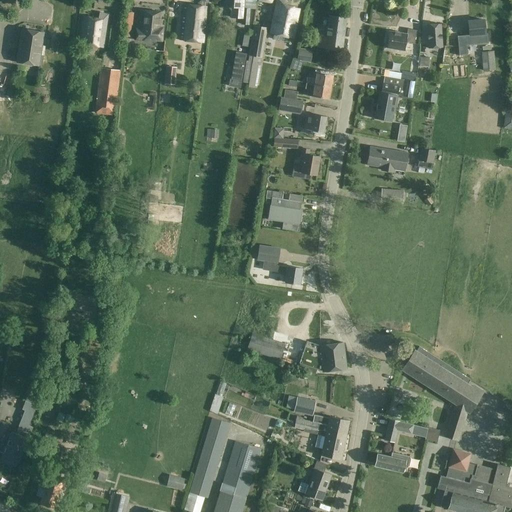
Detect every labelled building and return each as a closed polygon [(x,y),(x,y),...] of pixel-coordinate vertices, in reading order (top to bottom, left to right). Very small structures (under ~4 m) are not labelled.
[(220,0),(220,6),(231,7),(231,17),(242,18),(242,24),(248,25),(250,9),(244,8),(245,0),(220,0)] [(286,0),(276,0),(270,33),(293,38),(299,9),(285,6),(286,0)] [(201,6),(184,4),(180,40),(203,42),(207,7),(205,6),(201,6)] [(161,12),(140,10),(138,28),(136,28),(135,40),(161,41),(163,28),(159,28),(161,12)] [(108,14),(99,13),(98,18),(83,15),(80,43),(103,48),(108,14)] [(346,17),(329,15),(326,37),(318,36),(316,48),(342,51),(346,17)] [(469,35),(457,36),(458,44),(459,56),(467,55),(467,46),(488,44),(487,33),(486,33),(485,33),(485,30),(484,20),(468,21),(469,31),(469,35)] [(427,25),(428,48),(442,48),(440,24),(427,25)] [(266,28),(254,25),(247,62),(260,64),(266,28)] [(43,32),(22,29),(17,62),(38,66),(43,32)] [(387,47),(387,48),(412,52),(413,44),(414,45),(416,30),(407,29),(407,34),(389,32),(388,41),(386,42),(386,45),(387,47)] [(447,66),(448,57),(451,56),(450,43),(445,44),(445,45),(442,66),(447,66)] [(311,62),(312,50),(298,48),(297,59),(297,60),(302,61),(302,62),(311,63),(311,62)] [(481,71),(495,70),(494,51),(481,51),(481,71)] [(236,52),(231,79),(242,81),(247,54),(236,52)] [(429,58),(418,57),(418,66),(429,67),(429,58)] [(297,60),(292,58),(289,68),(299,72),(302,62),(302,61),(297,60)] [(244,82),(249,83),(249,86),(256,87),(260,64),(247,62),(244,82)] [(166,66),(165,84),(175,85),(177,67),(166,66)] [(120,71),(100,68),(94,113),(114,116),(120,71)] [(306,83),(331,87),(333,75),(316,72),(315,79),(307,77),(306,83)] [(399,86),(397,96),(412,98),(414,83),(400,81),(399,86)] [(305,88),(314,90),(312,97),(329,99),(331,87),(306,83),(305,88)] [(397,96),(399,86),(382,83),(381,92),(379,92),(374,118),(391,121),(393,113),(394,114),(397,96)] [(284,90),(283,97),(296,100),(297,92),(284,90)] [(296,100),(283,97),(283,98),(280,97),(278,111),(301,115),(303,105),(306,106),(307,102),(296,100)] [(313,115),(306,114),(304,129),(323,132),(326,117),(313,114),(313,115)] [(283,138),(284,129),(274,128),(274,137),(283,138)] [(218,130),(207,129),(206,138),(218,139),(218,130)] [(116,135),(112,165),(119,166),(123,136),(116,135)] [(297,148),(297,140),(274,138),(273,146),(297,148)] [(407,153),(370,146),(367,165),(381,167),(381,170),(390,171),(390,169),(404,171),(407,153)] [(309,150),(302,148),(300,159),(303,159),(302,167),(293,166),(292,176),(310,178),(311,174),(316,175),(319,157),(308,155),(309,150)] [(421,148),(417,167),(431,169),(435,151),(421,148)] [(404,190),(381,189),(380,202),(386,203),(403,205),(404,190)] [(273,205),(271,217),(284,219),(282,228),(296,231),(299,216),(295,215),(296,209),(299,210),(300,210),(301,202),(302,196),(302,195),(290,193),(289,200),(282,198),(283,192),(273,190),(273,192),(272,197),(271,205),(273,205)] [(430,197),(424,202),(428,206),(434,202),(430,197)] [(257,260),(277,264),(280,248),(259,245),(257,260)] [(276,272),(286,274),(284,282),(299,284),(302,268),(287,266),(287,267),(277,265),(276,272)] [(285,344),(252,333),(246,350),(280,360),(285,344)] [(346,369),(343,342),(316,346),(306,342),(299,363),(323,371),(323,372),(346,369)] [(404,355),(398,364),(403,368),(402,369),(405,371),(408,373),(411,375),(456,404),(456,405),(453,414),(447,437),(456,439),(458,440),(466,410),(469,412),(483,392),(473,386),(472,388),(467,385),(470,379),(419,346),(416,352),(414,351),(411,355),(409,358),(404,355)] [(63,362),(61,371),(68,373),(70,363),(63,362)] [(68,377),(66,384),(79,387),(81,379),(68,377)] [(80,395),(61,391),(58,405),(77,409),(80,395)] [(489,393),(486,398),(505,407),(508,401),(489,393)] [(209,411),(217,414),(223,397),(215,394),(209,411)] [(297,398),(289,396),(286,408),(294,409),(293,412),(312,416),(315,401),(297,397),(297,398)] [(32,414),(36,404),(25,400),(24,403),(22,410),(32,414)] [(341,460),(346,434),(337,432),(338,431),(329,429),(329,430),(327,430),(328,425),(318,423),(319,416),(314,415),(313,422),(306,420),(297,416),(294,428),(304,430),(304,432),(318,435),(315,447),(322,449),(321,456),(341,460)] [(337,432),(346,434),(349,421),(330,416),(329,418),(314,415),(319,416),(318,423),(328,425),(327,430),(329,430),(329,429),(338,431),(337,432)] [(5,446),(0,443),(22,452),(32,427),(28,425),(30,420),(21,417),(17,428),(23,430),(21,435),(11,431),(5,446)] [(230,424),(212,418),(184,510),(190,511),(200,511),(204,498),(207,499),(230,424)] [(399,422),(389,420),(387,428),(397,430),(397,431),(412,434),(414,425),(399,422)] [(387,428),(384,439),(395,442),(397,431),(397,430),(387,428)] [(440,430),(428,428),(425,439),(437,442),(440,430)] [(62,438),(46,434),(42,448),(58,452),(62,438)] [(242,511),(261,449),(235,441),(212,511),(242,511)] [(22,452),(0,443),(0,451),(3,453),(0,459),(17,466),(22,452)] [(471,454),(453,449),(446,477),(470,483),(471,479),(488,483),(491,468),(477,464),(474,475),(472,475),(475,465),(468,463),(471,454)] [(284,450),(278,454),(280,459),(287,455),(284,450)] [(406,467),(407,467),(409,457),(392,452),(391,456),(388,469),(402,472),(403,469),(405,469),(406,467)] [(388,469),(391,456),(377,453),(374,466),(388,469)] [(488,483),(471,479),(470,483),(446,477),(440,475),(438,483),(446,485),(440,507),(448,509),(459,511),(495,511),(497,505),(511,508),(511,488),(505,486),(510,468),(497,465),(492,484),(488,483)] [(301,482),(298,491),(322,500),(331,475),(314,469),(308,485),(301,482)] [(99,472),(97,480),(105,482),(107,475),(99,472)] [(39,488),(36,495),(42,497),(40,503),(54,508),(63,481),(42,474),(38,487),(39,488)] [(174,475),(172,486),(182,489),(185,478),(174,475)] [(125,511),(129,497),(112,493),(107,511),(125,511)]
